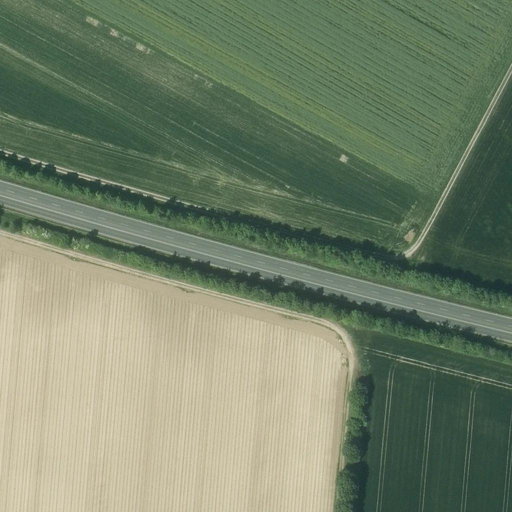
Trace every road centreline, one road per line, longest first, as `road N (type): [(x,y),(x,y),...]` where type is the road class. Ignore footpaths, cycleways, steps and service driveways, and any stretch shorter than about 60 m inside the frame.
road 1 (track): [(0,150),(401,258),(418,248),(511,69)]
road 2 (trunk): [(0,192),(511,329)]
road 3 (track): [(344,503),(350,350),(342,333),(0,233)]
